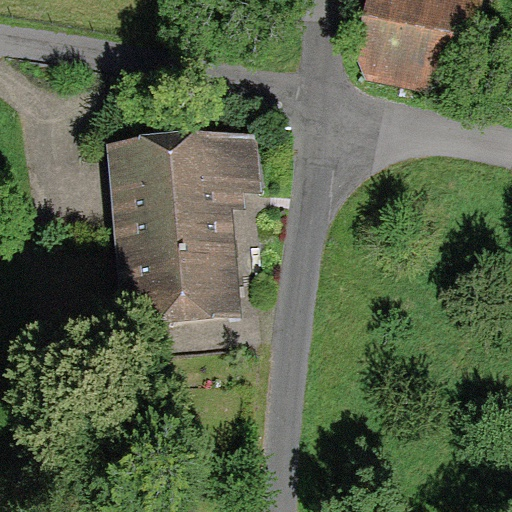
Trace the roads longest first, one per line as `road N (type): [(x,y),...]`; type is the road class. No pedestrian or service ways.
road 1 (residential): [(281,511),(284,408),(330,103)]
road 2 (residential): [(330,103),(0,41)]
road 3 (residential): [(511,151),(330,103)]
